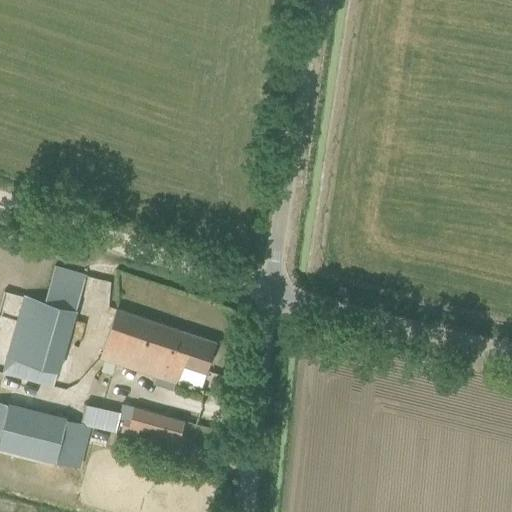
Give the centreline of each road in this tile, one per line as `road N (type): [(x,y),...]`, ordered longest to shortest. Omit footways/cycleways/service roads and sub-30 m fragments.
road 1 (unclassified): [(268,297),(312,0)]
road 2 (track): [(0,205),(268,297)]
road 3 (unclassified): [(511,355),(268,297)]
road 4 (unclassified): [(246,511),(268,297)]
